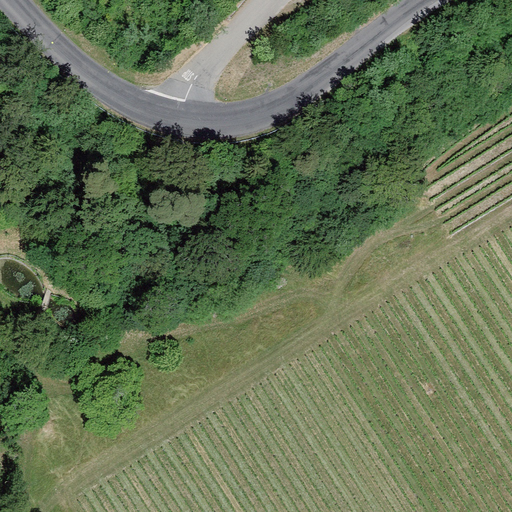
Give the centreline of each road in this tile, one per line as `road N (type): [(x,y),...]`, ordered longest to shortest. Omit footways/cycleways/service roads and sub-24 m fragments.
road 1 (tertiary): [(173,117),(264,116),(427,0)]
road 2 (tertiary): [(13,0),(97,84),(173,117)]
road 3 (unclassified): [(173,117),(267,0)]
